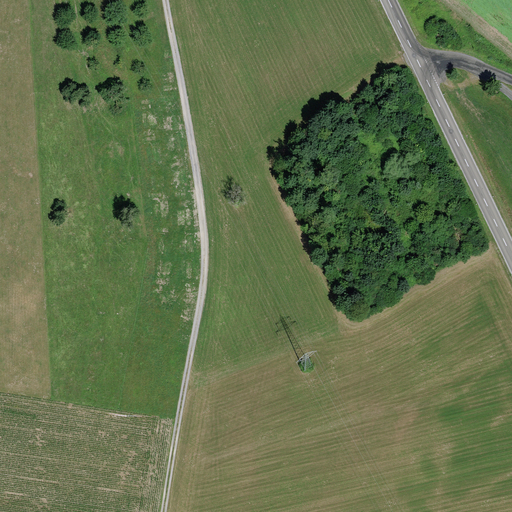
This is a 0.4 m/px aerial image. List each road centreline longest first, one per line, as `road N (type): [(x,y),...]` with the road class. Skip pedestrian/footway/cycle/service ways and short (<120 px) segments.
road 1 (track): [(165,0),(202,236),(165,511)]
road 2 (secondary): [(511,258),(387,0)]
